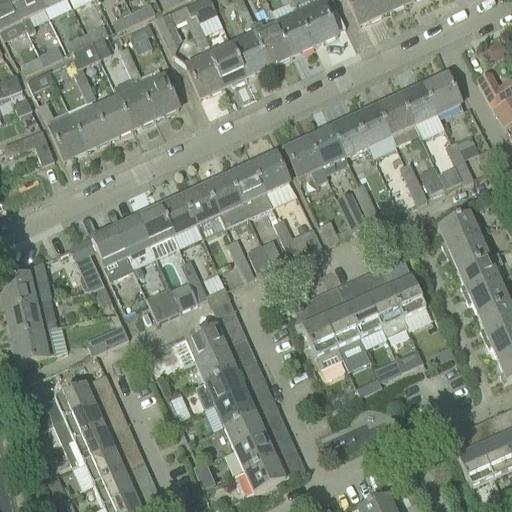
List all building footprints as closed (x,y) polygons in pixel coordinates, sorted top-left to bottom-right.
[(18,42),(26,38),(8,0),(4,0),(0,2),(0,36),(13,31),(18,42)] [(8,0),(26,38),(28,40),(34,37),(28,23),(44,16),(36,0),(8,0)] [(67,5),(64,0),(36,0),(44,16),(67,5)] [(188,0),(170,0),(163,3),(168,13),(190,2),(188,0)] [(284,0),(291,14),(299,10),(294,0),(284,0)] [(382,21),(372,0),(345,0),(344,1),(358,31),(382,21)] [(399,0),(372,0),(382,21),(404,10),(399,0)] [(399,0),(404,10),(426,0),(399,0)] [(243,19),(247,17),(240,1),(232,5),(238,18),(242,17),(243,19)] [(216,21),(207,2),(185,13),(190,24),(186,26),(194,42),(198,40),(196,38),(201,36),(198,30),(216,21)] [(149,10),(132,18),(134,23),(131,24),(133,29),(154,19),(149,10)] [(322,10),(299,21),(314,52),(337,41),(322,10)] [(154,28),(159,39),(186,26),(190,24),(185,13),(154,28)] [(254,31),(247,17),(243,19),(242,17),(238,18),(246,35),(249,33),(254,31)] [(134,23),(132,18),(112,28),(116,37),(133,29),(131,24),(134,23)] [(299,21),(276,32),(291,63),(314,52),(299,21)] [(260,29),(254,31),(249,33),(254,42),(268,73),(291,63),(276,32),(264,37),(260,29)] [(91,49),(107,41),(103,31),(84,40),(84,41),(85,40),(88,45),(85,46),(87,51),(91,49)] [(143,35),(131,40),(135,50),(147,45),(146,44),(143,35)] [(208,52),(201,36),(196,38),(198,40),(194,42),(200,56),(208,52)] [(84,41),(84,40),(65,49),(71,62),(73,61),(72,58),(87,51),(85,46),(88,45),(85,40),(84,41)] [(268,73),(254,42),(231,53),(245,84),(268,73)] [(499,45),(487,52),(495,66),(503,61),(502,58),(505,56),(499,45)] [(73,61),(71,62),(73,65),(72,66),(77,77),(80,75),(99,66),(91,49),(87,51),(72,58),(73,61)] [(57,53),(39,62),(42,66),(39,68),(41,72),(62,63),(57,53)] [(245,84),(231,53),(208,63),(223,94),(245,84)] [(130,72),(134,70),(126,54),(118,58),(124,71),(128,69),(130,72)] [(42,66),(39,62),(20,71),(24,81),(41,72),(39,68),(42,66)] [(223,94),(208,63),(185,74),(199,105),(223,94)] [(128,69),(124,71),(131,86),(132,87),(136,85),(140,84),(139,82),(134,70),(130,72),(128,69)] [(80,75),(77,77),(72,79),(78,92),(83,90),(84,93),(87,91),(80,75)] [(48,78),(37,83),(43,95),(54,90),(48,78)] [(477,88),(491,115),(492,116),(511,102),(511,91),(509,87),(497,95),(489,81),(477,88)] [(21,96),(17,87),(14,82),(0,87),(0,100),(1,104),(21,96)] [(460,111),(447,82),(423,93),(436,122),(460,111)] [(163,84),(140,94),(154,126),(178,115),(163,84)] [(132,87),(131,86),(113,94),(117,105),(132,136),(154,126),(140,94),(136,85),(132,87)] [(94,105),(87,91),(84,93),(83,90),(78,92),(86,109),(94,105)] [(423,93),(400,103),(414,132),(436,122),(423,93)] [(511,102),(492,116),(504,134),(511,128),(511,102)] [(400,103),(378,113),(391,142),(414,132),(400,103)] [(132,136),(117,105),(94,115),(109,146),(132,136)] [(31,117),(26,106),(13,111),(17,122),(31,117)] [(45,108),(37,112),(36,113),(44,128),(53,124),(45,108)] [(391,142),(378,113),(355,124),(368,153),(391,142)] [(109,146),(94,115),(72,126),(86,157),(109,146)] [(355,124),(332,135),(345,163),(368,153),(355,124)] [(86,157),(72,126),(48,136),(63,168),(86,157)] [(332,135),(308,146),(321,174),(343,164),(345,163),(332,135)] [(41,137),(23,144),(25,150),(22,151),(24,155),(33,152),(45,147),(41,137)] [(25,150),(23,144),(3,153),(6,162),(24,155),(22,151),(25,150)] [(321,174),(308,146),(284,157),(297,185),(310,180),(315,192),(326,187),(324,182),(325,182),(321,174)] [(53,167),(45,147),(33,152),(41,172),(53,167)] [(459,171),(464,169),(455,149),(445,153),(453,170),(458,168),(459,171)] [(485,157),(476,161),(483,176),(492,172),(485,157)] [(264,200),(288,189),(275,161),(251,172),(264,200)] [(458,168),(453,170),(463,191),(472,186),(464,169),(459,171),(458,168)] [(413,192),(417,190),(408,170),(398,174),(407,192),(411,189),(413,192)] [(251,172),(228,182),(248,224),(271,214),(264,200),(251,172)] [(443,196),(434,178),(432,174),(419,180),(429,203),(443,196)] [(228,182),(205,193),(218,221),(225,236),(248,225),(248,224),(228,182)] [(426,207),(417,190),(413,192),(411,189),(407,192),(416,212),(426,207)] [(366,213),(371,210),(362,190),(353,194),(361,212),(365,210),(366,213)] [(205,193),(182,204),(195,232),(218,221),(205,193)] [(365,233),(357,215),(350,199),(336,205),(352,239),(365,233)] [(195,232),(182,204),(159,214),(172,242),(195,232)] [(379,228),(371,210),(366,213),(365,210),(361,212),(370,232),(379,228)] [(172,242),(159,214),(136,225),(149,253),(172,242)] [(504,231),(511,227),(511,219),(510,215),(499,220),(504,231)] [(443,257),(478,242),(468,219),(437,233),(443,247),(439,248),(443,257)] [(136,225),(113,236),(126,264),(132,276),(139,273),(133,260),(149,253),(136,225)] [(291,246),(291,244),(282,226),(273,230),(281,248),(286,246),(287,248),(291,246)] [(328,251),(337,247),(328,228),(319,232),(328,251)] [(312,235),(291,244),(291,246),(287,248),(286,246),(281,248),(290,268),(321,254),(312,235)] [(113,236),(90,246),(109,289),(112,288),(116,283),(130,277),(132,279),(133,279),(126,264),(113,236)] [(478,242),(443,257),(447,267),(451,265),(457,278),(488,264),(478,242)] [(240,269),(245,267),(236,246),(226,251),(234,268),(239,266),(240,269)] [(89,260),(84,249),(69,256),(74,267),(89,260)] [(257,283),(271,276),(260,252),(246,259),(257,283)] [(488,264),(457,278),(463,291),(459,292),(463,301),(498,286),(493,274),(502,270),(497,260),(488,264)] [(253,284),(245,267),(240,269),(239,266),(234,268),(244,289),(253,284)] [(189,267),(184,269),(186,273),(192,287),(194,290),(199,287),(189,267)] [(387,271),(380,274),(387,290),(394,286),(387,271)] [(380,274),(372,278),(379,293),(387,290),(380,274)] [(100,298),(105,296),(96,275),(86,279),(94,297),(99,295),(100,298)] [(0,295),(5,316),(44,307),(41,298),(32,300),(28,282),(0,287),(0,295)] [(425,315),(411,284),(388,294),(402,325),(425,315)] [(498,286),(463,301),(467,310),(471,309),(476,322),(508,308),(498,286)] [(192,287),(188,289),(197,309),(206,305),(211,314),(228,307),(229,306),(224,294),(205,302),(199,287),(194,290),(192,287)] [(188,289),(169,297),(179,319),(180,318),(180,317),(197,309),(188,289)] [(344,290),(336,294),(343,309),(351,306),(344,290)] [(336,294),(328,298),(335,313),(343,309),(336,294)] [(367,304),(381,335),(385,345),(407,335),(402,325),(388,294),(367,304)] [(110,307),(105,296),(100,298),(99,295),(94,297),(101,312),(110,307)] [(168,295),(145,305),(156,329),(170,322),(179,319),(169,297),(168,295)] [(367,304),(345,314),(359,345),(381,335),(367,304)] [(50,306),(44,307),(5,316),(11,344),(48,335),(56,333),(50,306)] [(228,307),(211,314),(217,327),(218,326),(224,339),(239,332),(228,307)] [(511,317),(508,308),(476,322),(482,334),(478,336),(483,345),(511,331),(511,317)] [(300,310),(292,314),(286,316),(293,332),(307,326),(300,310)] [(345,314),(323,324),(342,366),(364,356),(359,345),(345,314)] [(323,324),(300,334),(309,352),(302,355),(308,368),(315,365),(319,376),(342,366),(323,324)] [(511,331),(483,345),(487,354),(490,353),(496,365),(511,358),(511,331)] [(92,363),(107,356),(127,348),(121,332),(85,347),(92,363)] [(225,354),(215,332),(173,351),(183,373),(194,368),(225,354)] [(48,335),(11,344),(18,371),(54,363),(48,335)] [(448,352),(436,357),(440,367),(452,362),(448,352)] [(235,377),(225,354),(194,368),(204,391),(235,377)] [(395,366),(400,379),(422,369),(416,357),(395,366)] [(511,385),(511,358),(496,365),(502,378),(498,380),(502,389),(511,385)] [(252,360),(236,367),(240,374),(255,368),(252,360)] [(255,368),(240,374),(243,382),(259,376),(255,368)] [(235,377),(204,391),(194,395),(204,417),(214,412),(245,398),(235,377)] [(108,390),(104,382),(89,388),(93,397),(108,390)] [(376,384),(367,388),(372,398),(381,394),(379,389),(376,384)] [(85,390),(53,404),(42,409),(52,431),(94,413),(85,390)] [(255,420),(245,398),(214,412),(223,434),(255,420)] [(275,411),(271,403),(256,410),(259,418),(275,411)] [(278,419),(275,411),(259,418),(263,426),(278,419)] [(104,435),(94,413),(52,431),(62,454),(104,435)] [(121,418),(105,425),(109,433),(124,426),(121,418)] [(265,442),(255,420),(223,434),(233,456),(265,442)] [(499,420),(491,424),(498,439),(506,436),(499,420)] [(491,424),(483,427),(490,443),(498,439),(491,424)] [(124,426),(109,433),(112,441),(128,434),(124,426)] [(104,435),(62,454),(72,475),(114,457),(104,435)] [(511,438),(500,444),(511,470),(511,438)] [(462,455),(455,440),(447,444),(454,459),(462,455)] [(274,464),(265,442),(233,456),(243,478),(274,464)] [(511,476),(511,470),(500,444),(478,454),(492,485),(511,476)] [(294,455),(291,447),(275,454),(279,462),(294,455)] [(478,454),(456,464),(470,495),(492,485),(478,454)] [(298,463),(294,455),(279,462),(282,470),(298,463)] [(124,479),(114,457),(83,471),(92,493),(124,479)] [(143,470),(140,462),(125,469),(128,477),(143,470)] [(274,464),(243,478),(232,483),(241,506),(284,487),(274,464)] [(143,470),(128,477),(132,485),(147,478),(143,470)] [(107,511),(133,501),(124,479),(92,493),(100,511),(107,511)] [(56,482),(45,487),(50,498),(62,493),(56,482)] [(138,511),(133,501),(107,511),(138,511)] [(391,511),(387,502),(363,511),(391,511)]
